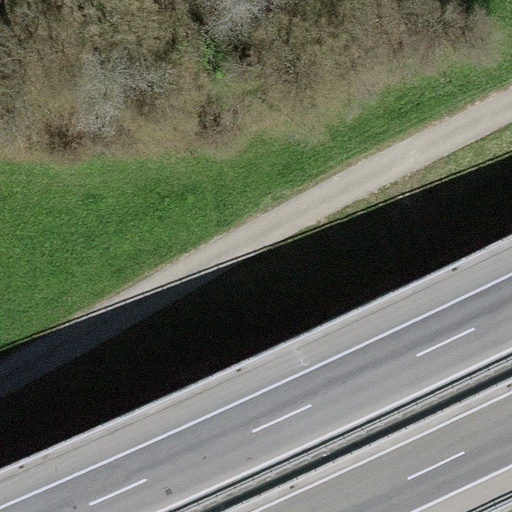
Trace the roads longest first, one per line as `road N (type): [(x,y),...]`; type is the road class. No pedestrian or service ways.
road 1 (track): [(511,113),(308,212),(0,379)]
road 2 (motorway): [(511,309),(72,511)]
road 3 (motorway): [(328,511),(511,427)]
